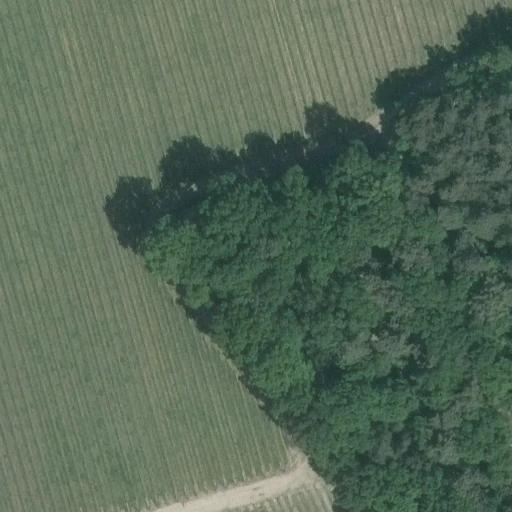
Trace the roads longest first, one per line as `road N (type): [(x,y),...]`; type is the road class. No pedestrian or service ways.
road 1 (track): [(387,118),(158,192),(142,226),(309,443),(299,481),(194,511)]
road 2 (unclassified): [(511,487),(377,138),(391,111),(511,43)]
